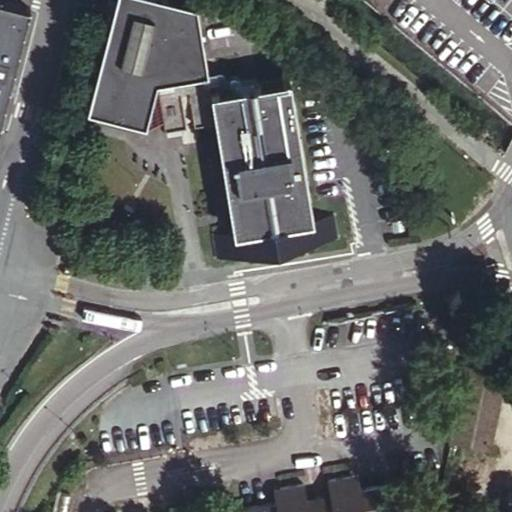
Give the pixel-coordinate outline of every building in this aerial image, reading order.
[(0,0),(0,124),(32,7),(4,0),(0,0)] [(194,7),(167,0),(114,0),(111,13),(87,107),(94,109),(93,115),(136,125),(137,121),(145,123),(162,120),(163,127),(216,118),(233,229),(213,233),(216,258),(268,250),(269,255),(286,252),(285,246),(336,239),(332,214),(310,217),(288,80),(208,89),(194,7)] [(464,365),(452,422),(466,425),(462,441),(489,445),(504,372),(464,365)] [(466,425),(452,422),(449,437),(462,441),(466,425)] [(352,483),(358,484),(357,473),(350,474),(352,483)] [(373,511),(396,508),(393,492),(391,480),(358,484),(352,483),(350,474),(326,478),(329,491),(332,511),(373,511)] [(275,501),(263,502),(243,505),(244,511),(307,511),(304,495),(303,483),(280,487),(281,494),(275,498),(275,501)] [(66,511),(71,493),(57,489),(51,511),(66,511)] [(307,511),(332,511),(329,491),(304,495),(307,511)]
